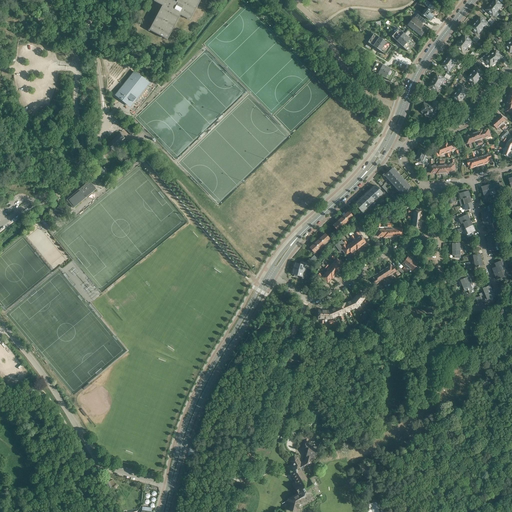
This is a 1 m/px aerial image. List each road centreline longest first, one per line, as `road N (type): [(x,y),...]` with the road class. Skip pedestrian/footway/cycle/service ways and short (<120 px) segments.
road 1 (residential): [(433,234),(452,303),(496,306),(472,179)]
road 2 (unclassified): [(168,484),(93,454),(0,322)]
road 3 (tertiary): [(269,271),(207,374),(179,444)]
road 4 (tertiary): [(183,446),(216,369),(274,274)]
road 5 (residential): [(274,274),(309,300),(433,234)]
road 6 (residential): [(399,108),(352,79),(327,36),(291,0)]
road 7 (residential): [(404,147),(457,127),(511,67)]
